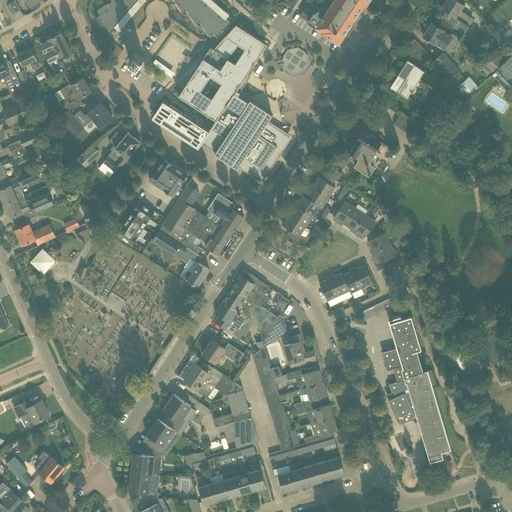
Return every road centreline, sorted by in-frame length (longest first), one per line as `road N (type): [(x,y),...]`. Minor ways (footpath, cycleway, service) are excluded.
road 1 (residential): [(268,198),(119,105),(66,4)]
road 2 (residential): [(391,478),(314,304),(242,251)]
road 3 (tertiary): [(268,198),(406,0)]
road 4 (tertiary): [(114,445),(242,251)]
road 5 (residential): [(498,477),(419,500),(408,500),(391,478)]
